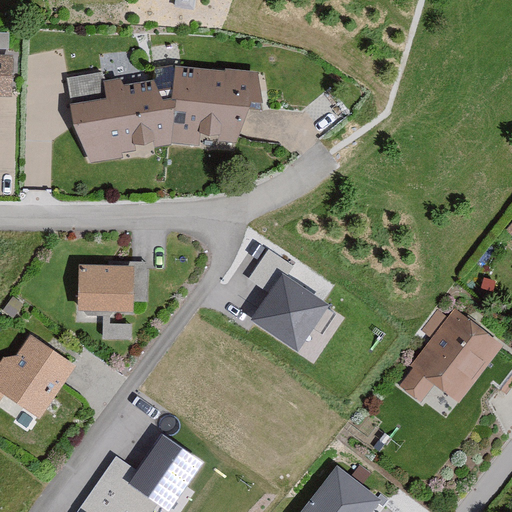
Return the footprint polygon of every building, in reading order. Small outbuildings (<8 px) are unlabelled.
[(0,96),(11,97),(13,55),(0,54),(0,96)] [(78,166),(163,149),(190,152),(191,141),(229,145),(233,109),(245,110),(249,79),(148,67),(146,79),(118,85),(117,79),(101,82),(100,74),(62,82),(78,166)] [(511,220),(499,236),(511,246),(511,220)] [(282,263),(249,307),(294,342),(328,298),(282,263)] [(119,270),(67,269),(66,313),(120,313),(120,305),(139,306),(139,264),(119,264),(119,270)] [(492,350),(446,313),(400,371),(404,374),(392,389),(411,404),(424,388),(446,406),(492,350)] [(4,361),(0,361),(0,404),(26,423),(65,368),(21,338),(4,361)] [(167,432),(136,477),(170,502),(202,456),(167,432)] [(365,511),(378,495),(337,464),(300,511),(365,511)]
